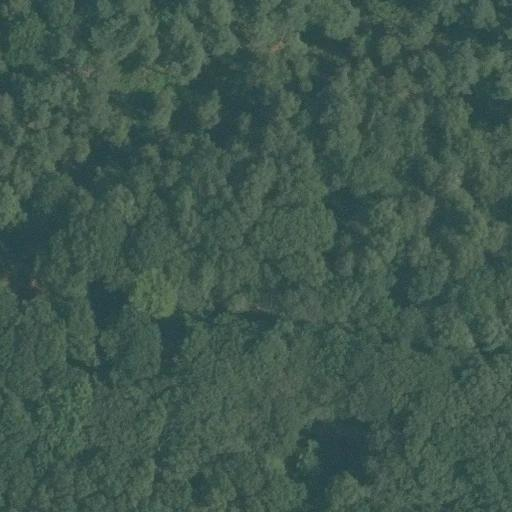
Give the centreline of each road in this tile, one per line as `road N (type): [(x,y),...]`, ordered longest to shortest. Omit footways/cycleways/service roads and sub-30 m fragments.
road 1 (track): [(161,405),(511,465)]
road 2 (track): [(0,378),(161,405)]
